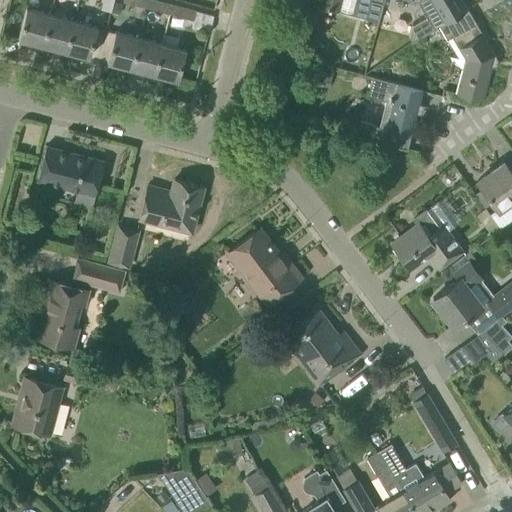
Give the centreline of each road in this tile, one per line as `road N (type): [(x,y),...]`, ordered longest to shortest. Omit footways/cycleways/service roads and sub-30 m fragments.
road 1 (residential): [(424,367),(296,188),(207,146)]
road 2 (residential): [(207,146),(14,101)]
road 3 (residential): [(207,146),(245,0)]
